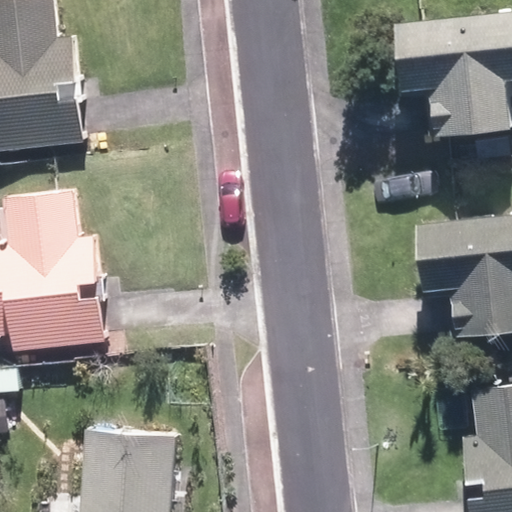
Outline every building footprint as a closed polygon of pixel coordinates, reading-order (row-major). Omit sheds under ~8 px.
[(0,0),(0,132),(2,132),(3,149),(92,141),(88,101),(70,102),(68,82),(87,79),(83,39),(67,40),(63,0),(0,0)] [(437,87),(442,134),(511,126),(511,10),(415,21),(422,88),(437,87)] [(110,341),(111,356),(130,355),(128,333),(112,334),(109,297),(93,298),(92,282),(108,281),(105,235),(86,236),(83,191),(18,196),(17,205),(0,206),(0,333),(21,332),(22,347),(110,341)] [(467,285),(471,334),(511,329),(511,213),(436,220),(442,287),(467,285)] [(483,499),(484,511),(511,511),(511,385),(481,388),(485,438),(477,439),(480,481),(495,480),(496,497),(483,499)] [(177,511),(177,507),(188,507),(192,470),(181,470),(183,434),(96,427),(87,511),(177,511)]
